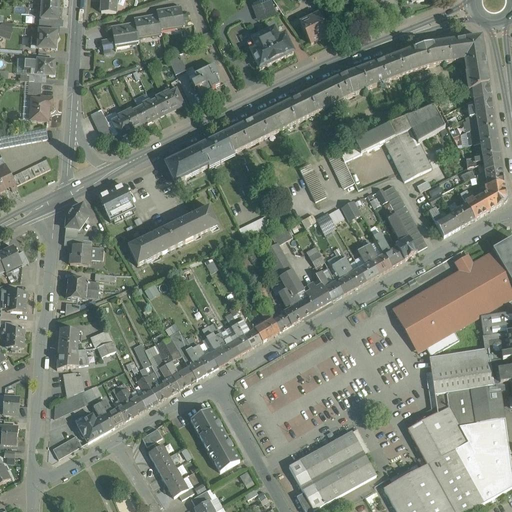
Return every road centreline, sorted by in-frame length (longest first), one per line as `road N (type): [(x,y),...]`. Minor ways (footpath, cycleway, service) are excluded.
road 1 (tertiary): [(72,192),(472,8)]
road 2 (residential): [(220,381),(511,210)]
road 3 (residential): [(72,192),(79,0)]
road 4 (residential): [(42,361),(54,222),(72,192)]
road 5 (residential): [(220,381),(288,511)]
road 6 (unknown): [(459,242),(405,151),(375,160)]
road 7 (residential): [(37,484),(42,361)]
road 8 (residential): [(114,440),(220,381)]
